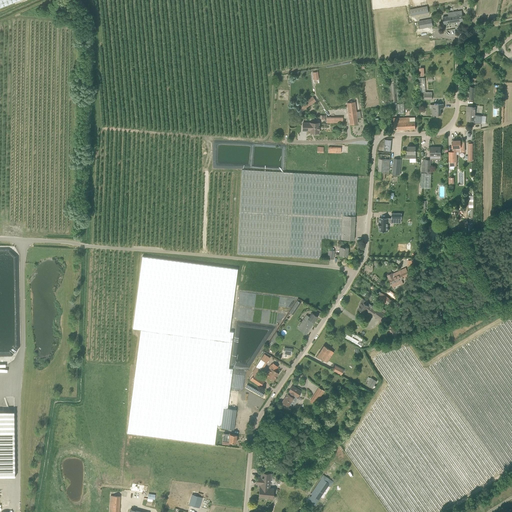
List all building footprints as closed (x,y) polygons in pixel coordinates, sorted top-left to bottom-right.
[(0,0),(0,8),(20,0),(0,0)] [(411,16),(429,12),(428,5),(410,9),(411,16)] [(463,21),(462,14),(457,15),(457,12),(448,13),(448,16),(443,17),(444,24),(463,21)] [(432,19),(419,21),(420,29),(433,27),(432,19)] [(399,102),(396,74),(388,75),(390,95),(391,95),(391,97),(391,99),(392,104),(393,104),(393,111),(397,110),(397,103),(399,102)] [(301,112),(316,101),(312,96),(307,100),(306,100),(297,107),(301,112)] [(388,99),(384,103),(387,108),(392,104),(388,99)] [(361,118),(360,111),(356,112),(355,102),(347,103),(350,124),(358,123),(357,118),(361,118)] [(430,108),(432,108),(432,115),(441,115),(441,108),(444,108),(444,104),(435,104),(434,104),(434,105),(430,105),(430,108)] [(475,115),(475,108),(467,107),(467,111),(468,111),(467,120),(474,121),(473,123),(481,124),(482,116),(475,115)] [(415,117),(410,117),(394,118),(394,122),(394,129),(394,130),(416,129),(415,117)] [(319,133),(319,123),(319,122),(309,122),(309,123),(303,123),(303,131),(310,131),(310,133),(319,133)] [(385,139),(384,151),(391,152),(392,140),(385,139)] [(465,152),(464,147),(464,142),(461,143),(461,140),(453,141),(453,144),(452,144),(452,148),(453,148),(453,152),(449,152),(449,162),(457,162),(456,152),(465,152)] [(416,158),(416,154),(416,146),(407,146),(407,153),(406,153),(406,158),(416,158)] [(441,159),(441,156),(441,147),(430,147),(430,156),(430,159),(441,159)] [(377,179),(385,180),(385,174),(389,174),(390,155),(379,154),(377,179)] [(401,159),(394,158),(393,174),(399,175),(401,159)] [(357,176),(352,176),(242,170),(237,254),(321,258),(322,238),(341,239),(342,216),(355,216),(357,176)] [(421,188),(431,188),(432,173),(421,173),(421,188)] [(388,231),(388,220),(394,221),(394,218),(402,219),(402,214),(392,213),(392,218),(379,218),(379,223),(378,226),(379,226),(379,231),(388,231)] [(342,216),(341,239),(354,240),(355,216),(342,216)] [(347,256),(348,248),(344,247),(344,244),(338,243),(338,247),(340,247),(339,255),(347,256)] [(217,427),(221,427),(224,408),(227,408),(232,369),(228,369),(233,331),(230,331),(238,269),(142,257),(133,328),(141,329),(127,433),(215,444),(217,427)] [(401,274),(394,277),(392,273),(387,275),(389,279),(392,286),(395,285),(397,288),(404,285),(401,279),(409,276),(406,268),(400,271),(401,274)] [(393,300),(386,295),(386,296),(382,293),(378,299),(385,304),(386,303),(389,306),(393,300)] [(363,302),(358,308),(364,313),(366,310),(372,314),(375,311),(369,306),(366,304),(368,302),(363,299),(362,301),(363,302)] [(297,301),(290,312),(293,314),(300,303),(297,301)] [(378,308),(374,313),(382,318),(385,314),(378,308)] [(297,328),(306,334),(318,317),(312,313),(309,317),(306,315),(297,328)] [(323,360),(328,353),(330,350),(324,346),(317,356),(323,360)] [(262,370),(270,358),(264,354),(256,367),(261,370),(262,370)] [(272,369),(267,376),(273,380),(278,373),(275,371),(277,368),(271,365),(269,368),(272,369)] [(344,370),(335,365),(332,371),(341,376),(344,370)] [(264,381),(256,376),(254,375),(250,380),(260,386),(264,381)] [(373,388),(377,381),(371,377),(367,384),(373,388)] [(298,397),(301,392),(292,386),(289,391),(291,392),(289,395),(287,394),(282,402),(289,406),(294,398),(293,398),(294,395),(298,397)] [(224,408),(221,427),(221,428),(233,430),(236,409),(227,408),(224,408)] [(10,412),(0,411),(0,477),(15,477),(14,419),(10,419),(10,412)] [(229,439),(224,438),(223,438),(223,441),(229,442),(236,443),(237,435),(230,434),(229,439)] [(256,477),(256,481),(256,484),(258,484),(258,487),(260,488),(259,495),(268,496),(268,498),(273,498),(273,489),(269,488),(270,479),(271,479),(272,474),(261,473),(261,477),(256,477)] [(314,506),(326,488),(328,485),(330,487),(333,482),(324,476),(311,494),(312,495),(308,501),(314,506)] [(112,511),(111,511),(118,511),(120,496),(111,496),(110,511),(112,511)]
